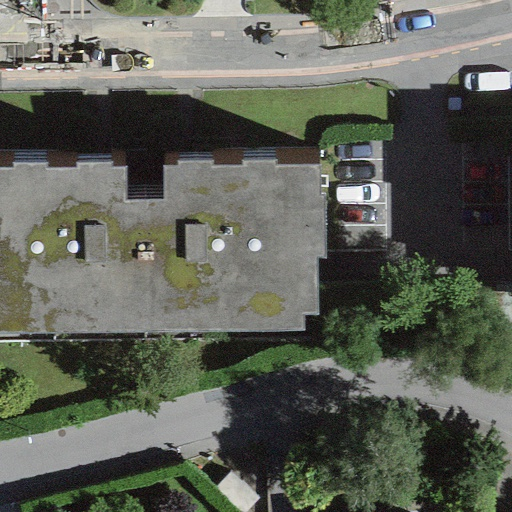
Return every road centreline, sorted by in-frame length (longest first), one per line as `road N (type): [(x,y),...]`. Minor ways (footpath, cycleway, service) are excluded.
road 1 (tertiary): [(0,467),(379,379),(472,392),(511,414)]
road 2 (residential): [(511,27),(378,51),(0,61)]
